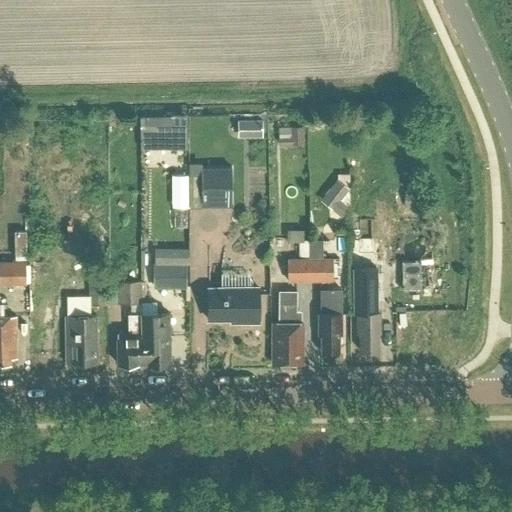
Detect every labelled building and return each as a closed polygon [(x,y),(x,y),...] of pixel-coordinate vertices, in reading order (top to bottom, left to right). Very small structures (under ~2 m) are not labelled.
[(262,120),(239,121),(239,137),(262,137),(262,120)] [(187,124),(170,124),(171,147),(187,147),(187,124)] [(200,206),(230,206),(230,166),(200,167),(200,206)] [(337,180),(321,200),(341,216),(349,207),(340,200),(349,189),(337,180)] [(405,190),(403,206),(422,207),(423,192),(405,190)] [(154,263),(186,264),(188,264),(188,248),(154,248),(154,263)] [(309,259),(310,280),(331,280),(331,258),(309,259)] [(287,259),(288,281),(310,280),(309,259),(287,259)] [(106,304),(106,260),(89,260),(89,304),(106,304)] [(26,261),(0,261),(0,283),(26,284),(26,261)] [(186,264),(154,263),(152,263),(152,288),(185,288),(186,264)] [(353,268),(353,313),(356,313),(357,334),(359,334),(359,351),(363,351),(363,353),(373,353),(373,351),(377,351),(377,326),(379,326),(379,311),(377,311),(376,267),(353,268)] [(408,282),(424,281),(423,270),(407,271),(408,282)] [(140,301),(140,280),(116,280),(116,301),(140,301)] [(257,287),(207,287),(208,319),(241,319),(241,323),(258,323),(257,287)] [(341,289),(320,289),(320,312),(317,312),(318,335),(320,335),(320,351),(324,351),(326,353),(333,353),(335,351),(338,351),(338,328),(341,328),(341,289)] [(272,323),(272,362),(302,362),(302,323),(296,323),(296,291),(278,291),(278,323),(272,323)] [(0,303),(0,363),(10,364),(10,358),(16,358),(15,315),(3,316),(3,304),(0,303)] [(127,333),(116,334),(117,364),(142,363),(141,313),(127,314),(127,333)] [(141,313),(142,363),(167,363),(166,334),(169,334),(168,313),(141,313)] [(92,363),(92,343),(96,343),(96,315),(65,315),(65,363),(92,363)]
